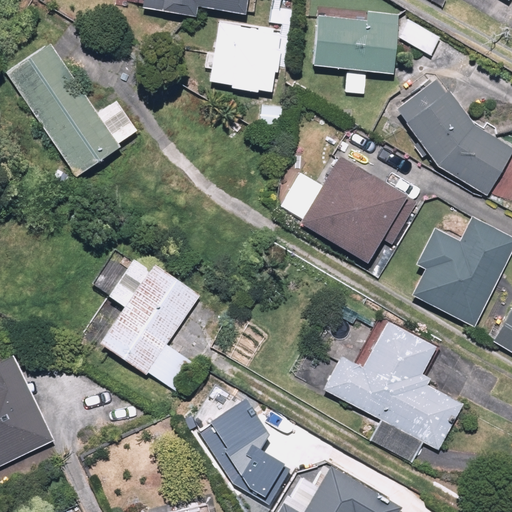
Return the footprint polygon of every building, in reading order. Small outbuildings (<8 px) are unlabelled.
[(134,0),(132,16),(188,24),(189,13),(239,20),(241,0),(134,0)] [(360,22),(305,19),(303,73),(341,75),(340,96),(362,97),(363,77),(390,79),(394,14),(360,12),(360,22)] [(439,39),(409,20),(396,41),(426,60),(439,39)] [(266,95),(276,35),(234,28),(228,62),(212,59),(208,85),(266,95)] [(43,45),(0,79),(69,184),(113,154),(110,148),(129,136),(109,106),(92,118),(43,45)] [(426,82),(387,116),(419,164),(483,199),(509,151),(467,128),(426,82)] [(327,157),(287,227),(355,265),(395,196),(327,157)] [(511,245),(465,218),(447,244),(423,231),(403,266),(412,272),(399,294),(464,332),(511,249),(511,245)] [(135,276),(120,265),(93,300),(110,313),(85,347),(134,383),(139,377),(163,394),(182,368),(157,350),(193,302),(143,265),(135,276)] [(423,351),(375,327),(353,371),(329,359),(311,395),(429,454),(453,404),(416,385),(419,381),(410,377),(423,351)] [(0,465),(43,443),(0,361),(0,465)] [(269,505),(290,470),(283,466),(284,464),(260,450),(269,434),(246,399),(197,431),(232,483),(269,505)] [(311,480),(297,471),(272,511),(398,511),(403,504),(324,458),(311,480)]
